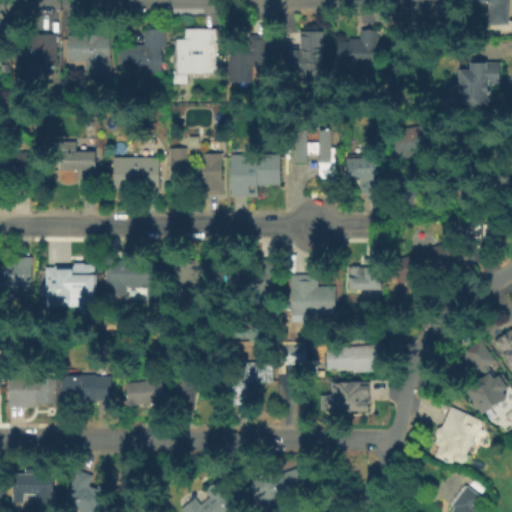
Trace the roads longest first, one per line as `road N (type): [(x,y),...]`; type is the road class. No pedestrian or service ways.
road 1 (residential): [(401,437),(0,437)]
road 2 (residential): [(383,2),(0,3)]
road 3 (residential): [(382,225),(0,224)]
road 4 (residential): [(511,269),(421,337),(405,376),(400,442),(386,469),(318,511)]
